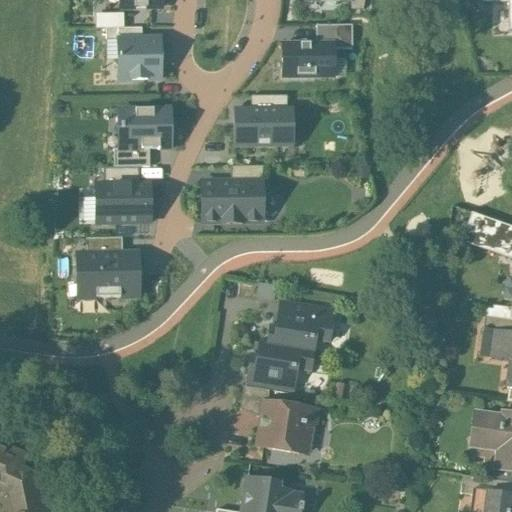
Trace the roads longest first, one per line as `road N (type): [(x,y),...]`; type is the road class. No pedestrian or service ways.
road 1 (residential): [(148,509),(158,432),(176,407),(192,404),(215,419),(215,450),(205,466)]
road 2 (residential): [(218,97),(188,148),(161,247)]
